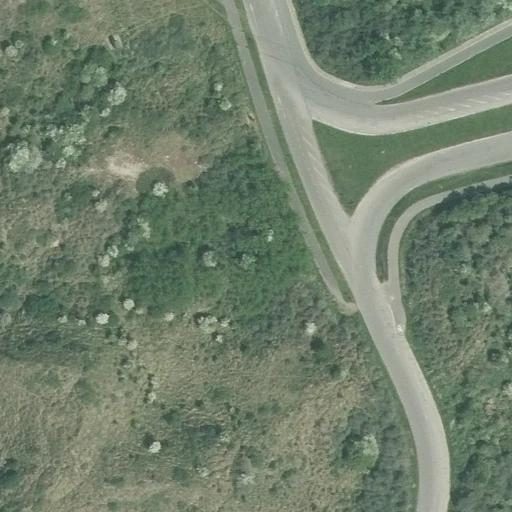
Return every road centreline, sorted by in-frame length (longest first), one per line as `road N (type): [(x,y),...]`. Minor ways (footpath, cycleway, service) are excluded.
road 1 (tertiary): [(511,92),(355,118),(328,110),(269,64)]
road 2 (tertiary): [(426,511),(424,439),(349,269)]
road 3 (tertiary): [(349,269),(269,64)]
road 4 (tertiary): [(349,269),(353,240),(384,197),(407,182),(511,152)]
